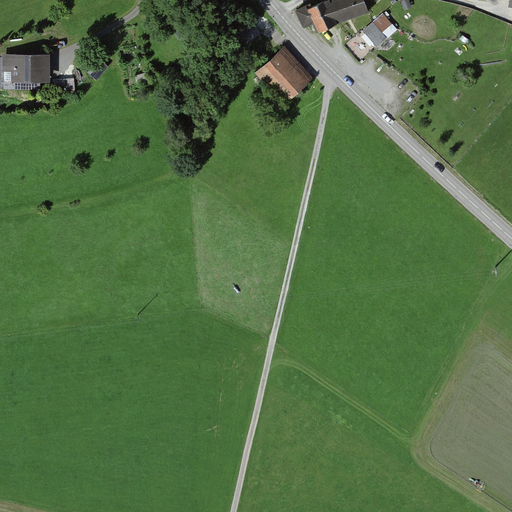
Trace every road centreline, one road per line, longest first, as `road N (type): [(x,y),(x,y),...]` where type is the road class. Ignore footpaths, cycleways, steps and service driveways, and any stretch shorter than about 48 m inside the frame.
road 1 (track): [(233,511),(333,71)]
road 2 (secondary): [(511,239),(268,0)]
